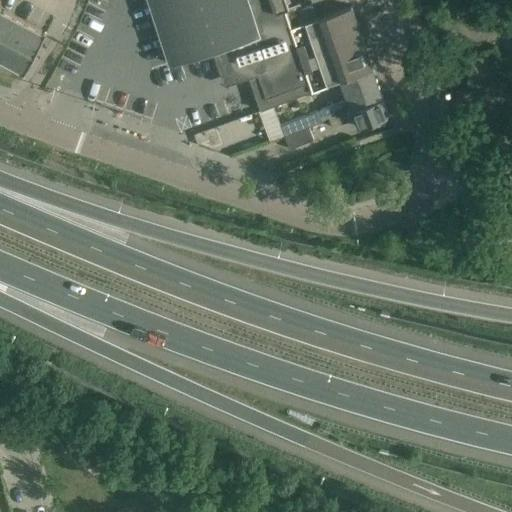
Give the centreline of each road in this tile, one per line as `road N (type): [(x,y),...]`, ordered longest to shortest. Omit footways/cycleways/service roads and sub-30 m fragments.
road 1 (motorway): [(511,389),(298,327),(0,210)]
road 2 (motorway): [(0,267),(289,382),(511,444)]
road 3 (motorway): [(0,291),(185,387),(482,511)]
road 4 (motorway): [(511,318),(297,274),(0,195)]
road 5 (unclassified): [(404,211),(327,226),(0,114)]
road 6 (residential): [(404,211),(434,171),(428,122),(385,0)]
